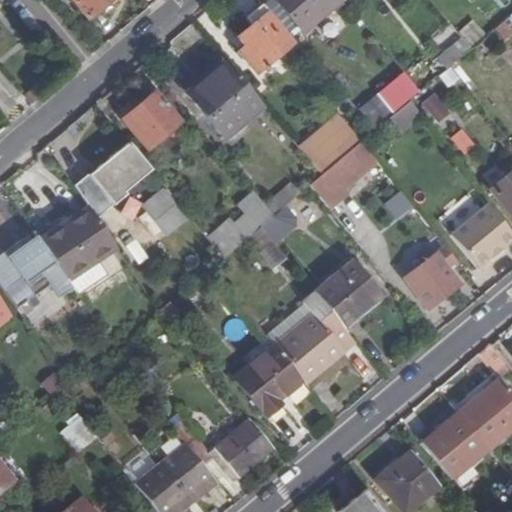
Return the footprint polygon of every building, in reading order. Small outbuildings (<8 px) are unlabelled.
[(70,0),(88,21),(113,0),(70,0)] [(344,3),(341,0),(272,0),(303,37),(344,3)] [(257,75),(293,44),(262,7),(246,20),(252,27),(238,39),(246,49),(239,54),(257,75)] [(443,75),(450,69),(471,51),(465,44),(462,41),(450,27),(442,33),(455,48),(438,61),(442,66),(438,70),(443,75)] [(224,141),(263,109),(224,63),(186,95),(224,141)] [(371,129),(419,91),(403,71),(355,110),(371,129)] [(433,92),(420,103),(437,123),(450,112),(433,92)] [(189,138),(154,96),(124,121),(148,151),(151,150),(157,158),(171,147),(174,150),(189,138)] [(320,177),(360,144),(338,116),(297,150),(320,177)] [(451,138),(464,154),(474,147),(460,131),(451,138)] [(320,177),(310,187),(329,211),(345,198),(342,195),(377,165),(360,144),(320,177)] [(151,172),(129,145),(89,177),(114,208),(127,198),(124,194),(151,172)] [(511,173),(489,192),(511,218),(511,173)] [(284,208),(299,196),(292,188),(276,202),(278,203),(282,208),(283,209),(284,208)] [(393,219),(412,209),(402,191),(384,201),(393,219)] [(144,209),(167,237),(187,222),(163,193),(144,209)] [(223,260),(247,239),(260,228),(272,218),(253,195),(237,208),(244,218),(232,228),(228,222),(206,240),(215,251),(223,260)] [(282,208),(278,203),(273,208),(276,212),(282,208)] [(294,220),(284,208),(283,209),(272,218),(260,228),(273,244),(294,227),(294,220)] [(450,238),(477,271),(511,240),(511,237),(486,208),(450,238)] [(67,281),(116,248),(89,209),(71,221),(73,224),(42,245),(67,281)] [(66,215),(36,236),(37,237),(42,245),(73,224),(71,221),(66,215)] [(273,272),(286,261),(273,244),(260,228),(247,239),(273,272)] [(34,233),(21,243),(23,247),(37,237),(36,236),(34,233)] [(21,243),(0,257),(0,287),(16,310),(50,286),(59,298),(73,289),(67,281),(42,245),(37,237),(23,247),(21,243)] [(131,239),(122,245),(136,266),(145,260),(131,239)] [(445,248),(403,282),(427,311),(459,287),(446,270),(456,262),(445,248)] [(223,260),(215,251),(203,260),(211,270),(223,260)] [(338,325),(342,329),(379,299),(352,267),(315,296),(338,325)] [(302,382),(304,385),(344,354),(330,338),(327,334),(338,325),(315,296),(303,306),(304,307),(314,319),(275,350),(302,382)] [(0,323),(9,317),(0,305),(0,323)] [(314,319),(304,307),(265,338),(273,348),(275,350),(314,319)] [(342,329),(338,325),(327,334),(330,338),(344,354),(355,345),(342,329)] [(507,372),(487,347),(475,357),(495,381),(507,372)] [(278,402),(302,382),(275,350),(273,348),(234,380),(266,419),(281,406),(278,402)] [(123,384),(130,378),(114,358),(107,364),(123,384)] [(511,400),(495,381),(456,414),(486,451),(511,430),(511,400)] [(486,451),(456,414),(419,445),(450,482),(486,451)] [(61,434),(63,437),(80,423),(78,420),(61,434)] [(184,444),(187,447),(198,439),(182,420),(172,428),(184,444)] [(232,482),(273,450),(250,422),(210,455),(232,482)] [(63,437),(75,452),(93,437),(80,423),(63,437)] [(195,501),(216,483),(187,447),(184,444),(133,486),(154,511),(182,511),(189,506),(185,502),(191,497),(195,501)] [(409,511),(439,488),(409,454),(375,482),(400,511),(409,511)] [(0,489),(10,481),(0,468),(0,489)] [(379,511),(362,491),(336,511),(379,511)] [(189,506),(195,501),(191,497),(185,502),(189,506)] [(88,511),(78,499),(61,511),(88,511)]
